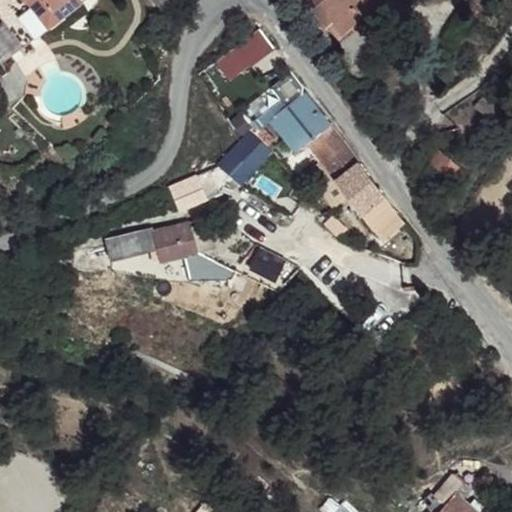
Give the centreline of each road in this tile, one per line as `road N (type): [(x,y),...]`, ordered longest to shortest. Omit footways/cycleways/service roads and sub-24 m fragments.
road 1 (residential): [(250,0),(436,249),(511,327)]
road 2 (unknown): [(376,169),(511,38)]
